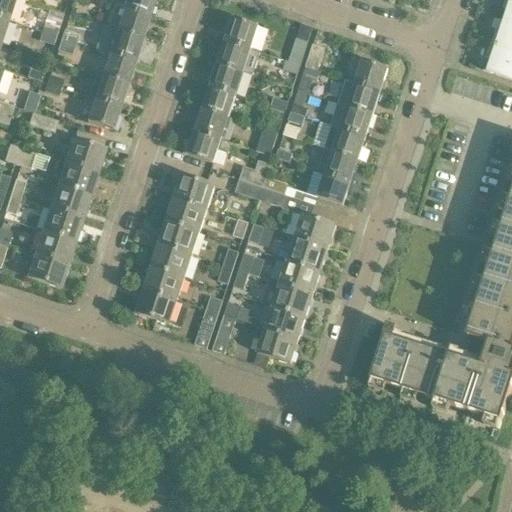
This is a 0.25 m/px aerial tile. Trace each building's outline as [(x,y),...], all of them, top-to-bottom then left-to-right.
[(0,0),(0,21),(7,24),(14,1),(11,0),(0,0)] [(90,0),(89,0),(73,0),(72,5),(87,10),(90,0)] [(115,0),(113,7),(123,11),(148,19),(153,0),(115,0)] [(511,0),(505,0),(502,11),(507,12),(503,23),(511,26),(511,0)] [(140,41),(148,19),(123,11),(115,34),(140,42),(140,41)] [(232,20),(224,44),(249,52),(257,28),(232,20)] [(511,26),(503,23),(500,33),(495,32),(490,47),(511,54),(511,26)] [(43,25),(40,35),(54,39),(57,30),(43,25)] [(62,34),(60,41),(74,45),(76,38),(62,34)] [(143,42),(140,41),(140,42),(115,34),(108,56),(133,65),(137,53),(139,54),(141,53),(144,44),(143,42)] [(54,39),(40,35),(38,41),(52,46),(54,39)] [(69,59),(74,45),(60,41),(55,54),(69,59)] [(284,63),(299,68),(306,46),(294,42),(287,64),(284,63)] [(242,75),(249,52),(224,44),(217,67),(242,75)] [(511,54),(490,47),(485,61),(490,63),(486,74),(482,72),(481,73),(511,83),(511,54)] [(311,48),(304,70),(315,73),(322,51),(311,48)] [(126,87),(133,65),(108,56),(100,79),(126,87)] [(361,62),(353,86),(379,94),(387,71),(361,62)] [(296,76),(299,68),(284,63),(281,71),(296,76)] [(235,98),(242,75),(217,67),(209,90),(235,98)] [(318,74),(315,73),(304,70),(301,79),(316,83),(318,74)] [(42,77),(28,72),(25,81),(39,85),(42,77)] [(48,78),(45,86),(59,91),(62,83),(48,78)] [(128,87),(126,87),(100,79),(93,101),(118,110),(122,98),(124,99),(127,98),(129,90),(128,87)] [(57,99),(59,91),(45,86),(42,95),(57,99)] [(372,117),(379,94),(353,86),(346,109),(372,117)] [(227,120),(235,98),(209,90),(202,112),(227,120)] [(111,132),(118,110),(93,101),(86,124),(111,132)] [(273,101),(270,109),(284,114),(287,106),(273,101)] [(364,140),(372,117),(346,109),(338,106),(334,118),(331,129),(364,140)] [(0,107),(0,127),(6,129),(12,111),(0,107)] [(292,107),(290,116),(304,120),(306,112),(292,107)] [(281,122),(284,114),(270,109),(267,118),(273,119),(281,122)] [(227,120),(202,112),(195,134),(220,142),(227,120)] [(27,128),(29,128),(52,136),(56,124),(31,116),(27,128)] [(301,128),(304,120),(290,116),(287,124),(301,128)] [(277,136),(281,122),(273,119),(268,134),(277,136)] [(282,138),(297,143),(300,132),(286,127),(282,138)] [(357,162),(364,140),(331,129),(323,152),(357,162)] [(272,151),(277,136),(268,134),(263,132),(258,147),(272,151)] [(227,156),(230,145),(220,142),(195,134),(192,144),(188,143),(183,156),(213,166),(217,153),(227,156)] [(71,142),(63,166),(97,177),(104,153),(71,142)] [(16,168),(21,151),(9,147),(3,163),(16,168)] [(272,151),(258,147),(256,155),(270,159),(272,151)] [(34,156),(21,151),(16,168),(28,172),(34,156)] [(349,185),(357,162),(323,152),(316,174),(349,185)] [(278,153),(275,161),(289,165),(292,157),(278,153)] [(262,190),(269,167),(258,164),(255,173),(243,170),(239,183),(260,190),(262,190)] [(89,200),(97,177),(63,166),(55,189),(89,200)] [(342,208),(349,185),(316,174),(312,172),(305,196),(342,208)] [(181,177),(173,202),(206,213),(214,188),(181,177)] [(0,178),(0,196),(3,197),(8,181),(0,178)] [(267,180),(263,191),(283,197),(287,187),(267,180)] [(14,183),(9,199),(18,202),(24,186),(14,183)] [(260,190),(239,183),(235,196),(256,202),(260,190)] [(82,222),(89,200),(55,189),(48,212),(82,222)] [(263,191),(262,190),(260,190),(256,202),(283,211),(287,199),(262,191),(263,191)] [(511,197),(466,339),(472,341),(465,362),(394,340),(397,330),(387,327),(384,338),(370,381),(434,402),(434,403),(501,424),(511,390),(511,197)] [(13,218),(18,202),(9,199),(3,215),(13,218)] [(198,236),(206,213),(173,202),(165,225),(198,236)] [(74,246),(82,222),(48,212),(40,235),(74,246)] [(302,217),(294,241),(328,252),(335,228),(302,217)] [(247,226),(237,223),(232,239),(241,242),(247,226)] [(191,258),(198,236),(165,225),(158,247),(191,258)] [(262,231),(252,228),(247,244),(257,247),(262,231)] [(0,231),(0,247),(5,249),(9,235),(0,231)] [(273,234),(262,231),(257,247),(267,251),(273,234)] [(74,246),(40,235),(33,257),(67,269),(74,246)] [(320,275),(328,252),(294,241),(287,264),(320,275)] [(184,281),(191,258),(158,247),(150,271),(184,281)] [(227,252),(222,268),(232,271),(237,255),(227,252)] [(67,269),(33,257),(23,254),(19,265),(30,268),(26,281),(60,292),(67,269)] [(243,257),(238,273),(247,276),(253,260),(243,257)] [(313,297),(320,275),(287,264),(279,286),(313,297)] [(227,288),(232,271),(222,268),(217,284),(227,288)] [(176,304),(184,281),(150,271),(143,294),(176,304)] [(242,293),(247,276),(238,273),(232,289),(242,293)] [(305,321),(313,297),(279,286),(272,310),(305,321)] [(169,327),(176,304),(143,294),(135,316),(169,327)] [(209,301),(205,314),(217,318),(221,305),(209,301)] [(187,308),(176,304),(169,327),(179,331),(187,308)] [(227,306),(223,319),(235,323),(239,310),(227,306)] [(297,344),(305,321),(272,310),(264,332),(264,333),(297,344)] [(206,351),(217,318),(205,314),(194,347),(206,351)] [(224,357),(235,323),(223,319),(212,353),(224,357)] [(290,367),(297,344),(264,333),(264,332),(259,331),(256,341),(261,343),(256,356),(290,367)] [(170,480),(139,470),(132,491),(163,501),(170,480)]
